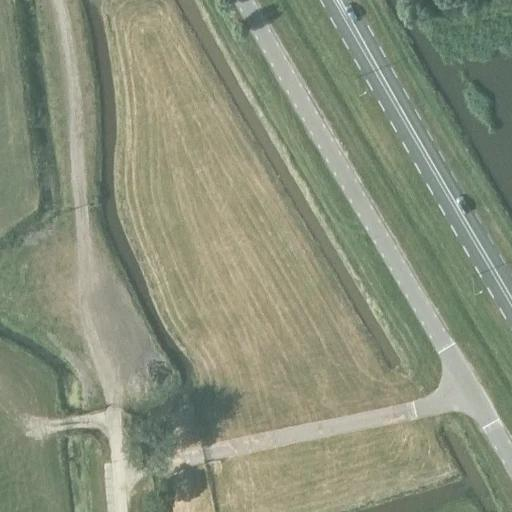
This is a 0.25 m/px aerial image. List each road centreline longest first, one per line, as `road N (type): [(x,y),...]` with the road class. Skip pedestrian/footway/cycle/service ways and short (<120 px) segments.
road 1 (unclassified): [(511,462),(242,0)]
road 2 (track): [(117,469),(111,389),(86,315),(72,102),(55,0)]
road 3 (primary): [(511,307),(337,0)]
road 4 (track): [(113,422),(32,430),(0,403)]
